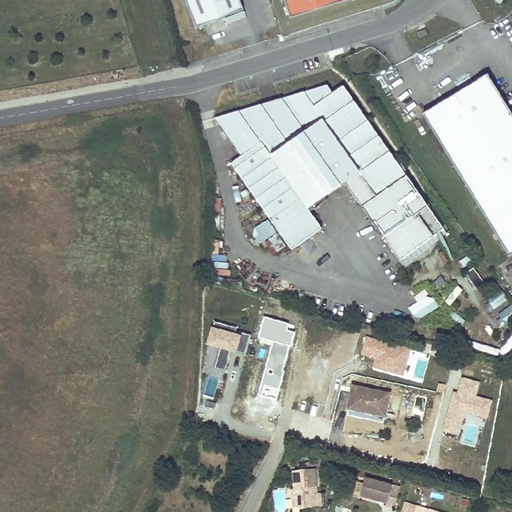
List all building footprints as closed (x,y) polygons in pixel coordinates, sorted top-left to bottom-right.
[(240,0),(186,0),(197,28),(244,9),(240,0)] [(282,0),(288,20),(355,0),(282,0)] [(425,29),(417,33),(419,38),(427,34),(425,29)] [(424,113),(510,254),(511,253),(511,114),(488,75),(424,113)] [(323,230),(310,211),(345,186),(398,261),(443,230),(343,87),(332,95),(327,87),(215,120),(242,158),(231,165),(292,252),(323,230)] [(251,230),(259,243),(276,233),(268,220),(251,230)] [(269,238),(275,249),(282,245),(275,234),(269,238)] [(467,256),(459,262),(463,268),(471,262),(467,256)] [(485,282),(473,267),(465,274),(477,288),(485,282)] [(441,278),(435,283),(440,288),(445,283),(441,278)] [(446,303),(451,306),(461,289),(456,286),(446,303)] [(418,322),(439,308),(433,299),(425,297),(428,295),(425,290),(414,298),(417,302),(408,308),(418,322)] [(493,311),(508,300),(501,290),(486,302),(493,311)] [(503,327),(511,318),(511,305),(510,304),(495,318),(503,327)] [(452,312),(448,318),(461,325),(464,319),(452,312)] [(287,324),(263,318),(258,334),(276,339),(264,382),(279,386),(293,333),(285,330),(287,324)] [(237,327),(215,321),(208,346),(218,349),(213,368),(226,372),(232,351),(246,355),(252,336),(236,331),(237,327)] [(424,339),(432,333),(424,321),(415,328),(424,339)] [(373,369),(404,377),(411,350),(364,338),(360,354),(376,358),(373,369)] [(480,382),(461,377),(458,392),(453,391),(442,431),(457,435),(464,412),(487,418),(492,401),(476,396),(480,382)] [(389,394),(353,386),(347,409),(384,417),(386,404),(389,394)] [(386,404),(384,417),(393,419),(396,406),(386,404)] [(314,469),(292,471),(294,489),(295,498),(299,498),(300,508),(322,506),(320,496),(317,496),(316,487),(314,469)] [(360,494),(359,498),(386,505),(385,508),(392,510),(396,496),(388,493),(389,487),(364,480),(362,485),(360,494)] [(354,483),(352,492),(360,494),(362,485),(354,483)] [(388,493),(396,496),(398,490),(389,487),(388,493)] [(289,489),(291,509),(300,508),(299,498),(295,498),(294,489),(289,489)]
